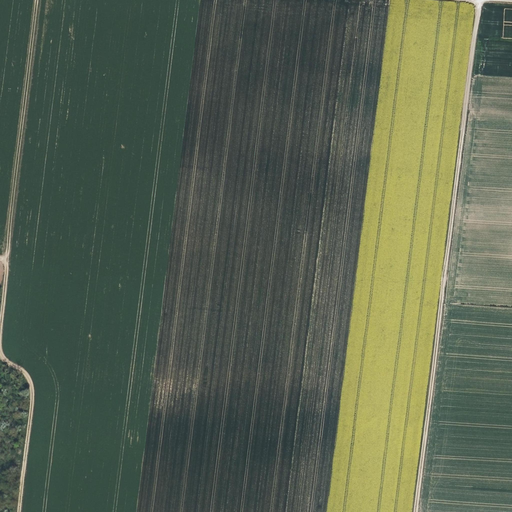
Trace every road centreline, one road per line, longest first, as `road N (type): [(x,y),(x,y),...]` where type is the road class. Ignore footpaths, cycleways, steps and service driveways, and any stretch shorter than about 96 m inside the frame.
road 1 (track): [(478,0),(416,511)]
road 2 (track): [(0,331),(36,0)]
road 3 (track): [(17,511),(28,380),(0,347)]
